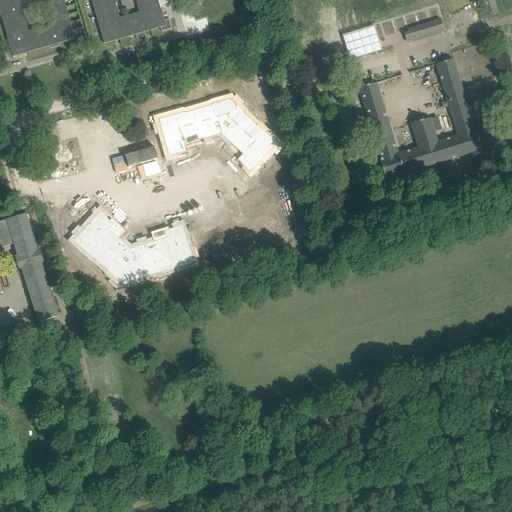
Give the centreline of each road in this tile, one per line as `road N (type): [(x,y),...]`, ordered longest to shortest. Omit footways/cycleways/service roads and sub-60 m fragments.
road 1 (residential): [(0,364),(339,258)]
road 2 (residential): [(0,118),(275,39)]
road 3 (residential): [(339,258),(275,39)]
road 4 (track): [(123,509),(265,464),(265,402),(279,396)]
road 5 (residential): [(339,258),(511,204)]
road 6 (track): [(78,339),(123,509)]
